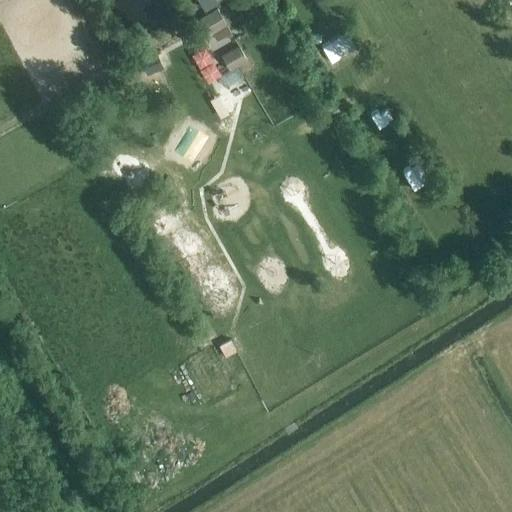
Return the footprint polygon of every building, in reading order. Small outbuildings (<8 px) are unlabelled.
[(217,9),(194,22),(204,39),(226,26),(217,9)] [(262,32),(243,42),(251,57),(270,47),(262,32)] [(230,71),(247,61),(239,47),(221,57),(230,71)] [(155,52),(140,58),(147,74),(162,68),(155,52)] [(225,87),(235,109),(255,100),(245,78),(225,87)] [(278,262),(294,277),(306,264),(291,249),(278,262)] [(252,326),(240,332),(246,345),(258,339),(252,326)] [(229,340),(219,346),(225,357),(235,351),(229,340)]
